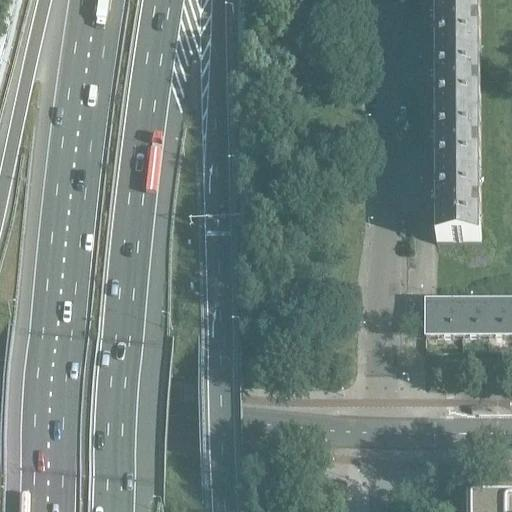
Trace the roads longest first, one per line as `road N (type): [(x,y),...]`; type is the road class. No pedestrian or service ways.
road 1 (motorway): [(96,0),(70,181),(47,511)]
road 2 (motorway): [(113,511),(136,185),(162,0)]
road 3 (motorway): [(225,511),(218,0)]
road 4 (residential): [(384,435),(388,0)]
road 5 (tertiary): [(384,435),(0,400)]
road 6 (motorway): [(44,0),(0,195)]
road 7 (tertiary): [(511,435),(384,435)]
